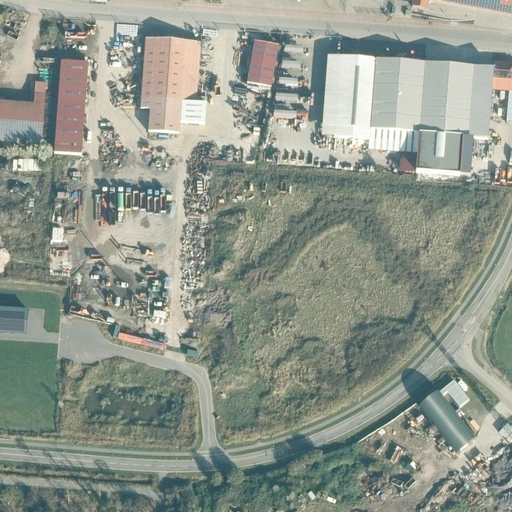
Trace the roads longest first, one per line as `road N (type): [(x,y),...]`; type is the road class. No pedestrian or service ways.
road 1 (residential): [(511,43),(28,0)]
road 2 (residential): [(0,455),(192,466),(290,451),(350,426),(448,347)]
road 3 (unknown): [(106,9),(101,109),(109,126),(128,136)]
